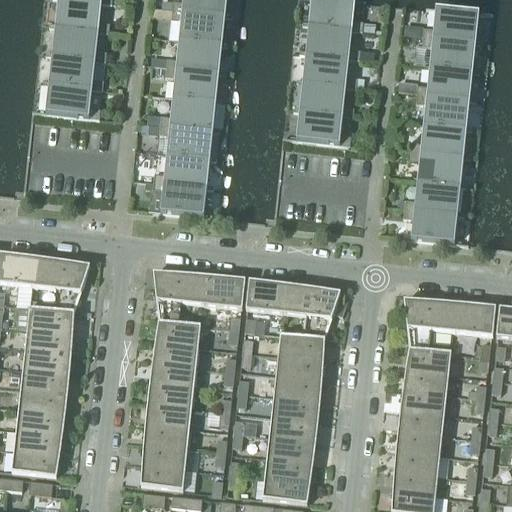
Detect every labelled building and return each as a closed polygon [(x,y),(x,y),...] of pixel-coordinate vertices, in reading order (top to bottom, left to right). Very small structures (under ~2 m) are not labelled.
[(51,4),(59,5),(59,4),(99,8),(99,9),(111,11),(111,9),(112,0),(107,0),(59,0),(60,1),(52,0),(51,4)] [(173,7),(172,16),(223,22),(231,23),(232,19),(224,19),(225,0),(185,0),(184,8),(173,7)] [(301,29),(309,30),(309,29),(350,34),(350,36),(361,37),(362,36),(362,27),(350,26),(352,6),(312,2),(310,26),(301,25),(301,29)] [(48,33),(56,34),(56,33),(96,37),(96,38),(108,39),(108,38),(109,29),(97,28),(99,9),(99,8),(59,4),(59,5),(57,30),(49,29),(48,33)] [(423,34),(422,43),(474,49),(473,49),(482,50),(482,46),(474,45),(477,19),(437,15),(435,35),(423,34)] [(182,27),(180,46),(220,50),(220,51),(228,52),(229,48),(220,47),(223,22),(172,16),(171,25),(182,27)] [(298,58),(306,59),(307,59),(347,63),(347,65),(358,66),(358,65),(359,56),(348,55),(350,36),(350,34),(309,29),(309,30),(307,55),(299,54),(298,58)] [(45,61),(53,62),(53,61),(93,66),(93,67),(105,68),(105,67),(106,58),(94,57),(96,38),(96,37),(56,33),(56,34),(54,58),(46,57),(45,61)] [(433,54),(431,73),(471,77),(470,78),(479,79),(479,75),(471,74),(473,49),(474,49),(422,43),(421,52),(433,54)] [(165,73),(217,79),(217,80),(225,81),(225,77),(217,76),(220,51),(220,50),(180,46),(178,65),(166,64),(166,65),(165,73)] [(295,87),(304,88),(344,92),(343,93),(355,95),(355,94),(356,85),(345,83),(347,65),(347,63),(307,59),(306,59),(304,84),(296,83),(295,87)] [(42,90),(50,91),(50,90),(90,94),(90,95),(102,96),(102,95),(103,86),(91,85),(93,67),(93,66),(53,61),(53,62),(51,87),(42,86),(42,90)] [(165,73),(166,65),(152,63),(151,71),(165,73)] [(176,84),(174,103),(214,108),(222,109),(222,105),(214,104),(217,80),(217,79),(165,73),(164,83),(176,84)] [(417,91),(416,100),(467,106),(467,107),(475,107),(476,104),(468,103),(470,78),(471,77),(431,73),(429,92),(417,91)] [(293,116),(301,117),(301,116),(341,121),(340,122),(352,123),(353,113),(341,112),(343,93),(344,92),(304,88),(301,113),(293,112),(293,116)] [(413,100),(414,90),(401,89),(400,98),(413,100)] [(50,90),(50,91),(48,116),(39,115),(39,119),(99,125),(100,115),(88,114),(90,95),(90,94),(50,90)] [(427,111),(425,130),(464,135),(472,136),(473,132),(465,131),(467,107),(467,106),(416,100),(415,110),(427,111)] [(160,121),(159,131),(211,136),(211,137),(219,138),(219,134),(211,133),(214,108),(174,103),(172,123),(160,121)] [(301,116),(301,117),(298,142),(290,142),(290,146),(349,152),(350,142),(338,141),(340,122),(341,121),(301,116)] [(146,130),(159,131),(160,121),(147,120),(146,130)] [(158,139),(159,131),(146,130),(138,129),(137,136),(148,137),(148,138),(158,139)] [(411,148),(410,158),(461,163),(461,164),(469,165),(470,161),(462,160),(464,135),(425,130),(422,150),(411,148)] [(170,141),(168,161),(208,165),(208,166),(216,167),(216,163),(208,162),(211,137),(211,136),(159,131),(158,139),(158,140),(170,141)] [(420,168),(418,188),(458,192),(458,193),(466,193),(467,190),(459,189),(461,164),(461,163),(410,158),(409,167),(420,168)] [(154,179),(153,188),(205,194),(213,195),(213,191),(205,190),(208,166),(208,165),(168,161),(166,180),(154,179)] [(205,194),(153,188),(152,197),(164,199),(162,219),(210,224),(210,220),(202,219),(205,194)] [(405,206),(404,215),(455,221),(463,222),(464,218),(456,217),(458,193),(458,192),(418,188),(416,207),(405,206)] [(455,221),(404,215),(403,224),(414,226),(412,246),(460,251),(461,247),(452,246),(455,221)] [(0,289),(32,293),(35,267),(0,263),(0,289)] [(35,267),(32,293),(55,296),(58,270),(35,267)] [(76,271),(68,269),(68,271),(58,270),(55,296),(53,317),(73,319),(89,273),(76,271)] [(174,281),(166,280),(153,280),(159,328),(159,329),(177,331),(180,309),(182,283),(174,282),(174,281)] [(205,285),(182,283),(180,309),(202,311),(205,285)] [(205,285),(202,311),(240,315),(242,316),(243,304),(242,304),(243,290),(205,285)] [(247,316),(283,320),(285,294),(249,290),(248,304),(247,304),(245,316),(247,316)] [(17,292),(15,312),(30,314),(32,294),(17,292)] [(285,294),(283,320),(306,323),(309,297),(285,294)] [(326,298),(319,296),(318,298),(309,297),(306,323),(304,344),(324,346),(339,300),(326,298)] [(492,343),(493,331),(492,331),(494,317),(455,313),(434,310),(424,309),(425,308),(417,308),(415,308),(404,307),(409,355),(409,356),(415,356),(429,358),(431,336),(452,338),(491,343),(492,343)] [(30,315),(17,314),(15,334),(27,335),(27,336),(71,340),(73,319),(53,317),(30,315)] [(511,318),(500,317),(498,331),(497,331),(496,343),(497,343),(511,344),(511,318)] [(230,323),(229,336),(238,337),(240,324),(230,323)] [(246,325),(244,338),(253,339),(255,326),(246,325)] [(156,341),(155,349),(197,354),(200,333),(177,331),(159,329),(156,341)] [(27,336),(25,356),(71,361),(72,349),(73,341),(71,340),(27,336)] [(238,337),(229,336),(228,350),(237,351),(238,337)] [(280,342),(278,363),(323,368),(324,359),(324,346),(304,344),(280,342)] [(243,346),(242,359),(251,360),(252,347),(243,346)] [(153,358),(152,369),(195,374),(197,354),(155,349),(153,358)] [(481,350),(479,363),(489,364),(490,351),(481,350)] [(496,352),(495,365),(504,366),(505,353),(496,352)] [(25,356),(23,376),(69,381),(70,370),(71,361),(25,356)] [(406,368),(405,376),(448,381),(450,360),(429,358),(415,356),(409,356),(406,368)] [(251,360),(242,359),(240,372),(249,373),(251,360)] [(278,363),(276,383),(322,388),(323,376),(323,368),(278,363)] [(489,364),(479,363),(478,377),(487,378),(489,364)] [(226,364),(225,377),(234,378),(235,365),(226,364)] [(150,379),(149,390),(193,394),(195,374),(152,369),(150,379)] [(494,373),(492,386),(501,387),(503,374),(494,373)] [(23,376),(21,396),(67,401),(69,390),(69,381),(23,376)] [(404,385),(402,397),(446,401),(448,381),(405,376),(404,385)] [(234,378),(225,377),(223,391),(232,392),(234,378)] [(276,383),(274,403),(320,408),(322,388),(276,383)] [(239,386),(237,399),(247,400),(248,387),(239,386)] [(501,387),(492,386),(491,399),(500,400),(501,387)] [(149,390),(147,410),(191,415),(193,394),(149,390)] [(476,391),(475,404),(484,405),(486,392),(476,391)] [(21,396),(19,417),(65,422),(67,401),(21,396)] [(402,397),(399,417),(443,422),(446,401),(402,397)] [(247,400),(237,399),(236,413),(245,414),(247,400)] [(274,403),(272,424),(318,429),(320,408),(274,403)] [(484,405),(475,404),(474,418),(483,419),(484,405)] [(222,405),(220,418),(229,419),(231,406),(222,405)] [(147,410),(144,430),(189,435),(191,415),(147,410)] [(489,413),(488,426),(497,427),(498,414),(489,413)] [(19,417),(16,437),(62,442),(65,422),(19,417)] [(399,417),(397,437),(441,442),(443,422),(399,417)] [(229,419),(220,418),(219,431),(228,432),(229,419)] [(272,424),(269,444),(316,449),(317,440),(318,429),(272,424)] [(497,427),(488,426),(486,440),(496,441),(497,427)] [(235,427),(233,440),(242,441),(244,428),(235,427)] [(144,430),(143,451),(186,455),(189,435),(144,430)] [(472,432),(471,445),(480,446),(481,433),(472,432)] [(16,437),(14,457),(60,462),(61,451),(62,442),(16,437)] [(397,437),(395,458),(415,460),(439,462),(441,442),(397,437)] [(242,441),(233,440),(232,453),(241,454),(242,441)] [(269,444),(267,464),(313,469),(314,458),(316,449),(269,444)] [(217,445),(216,459),(225,460),(226,446),(217,445)] [(480,446),(471,445),(469,458),(478,459),(480,446)] [(142,459),(141,471),(184,476),(186,455),(143,451),(142,459)] [(485,454),(484,467),(493,468),(494,455),(485,454)] [(60,462),(14,457),(12,479),(55,483),(58,471),(60,462)] [(439,462),(415,460),(395,458),(393,478),(437,483),(439,462)] [(225,460),(216,459),(214,472),(223,473),(225,460)] [(267,464),(265,485),(310,489),(312,478),(313,469),(267,464)] [(230,467),(229,480),(238,481),(239,468),(230,467)] [(493,468),(484,467),(482,480),(491,481),(493,468)] [(184,476),(141,471),(141,479),(141,493),(182,497),(184,476)] [(468,472),(466,486),(475,487),(477,473),(468,472)] [(392,486),(392,498),(435,503),(437,483),(393,478),(392,486)] [(238,481),(229,480),(227,494),(236,495),(238,481)] [(8,484),(7,496),(21,497),(22,486),(8,484)] [(310,489),(265,485),(263,506),(306,510),(309,498),(310,489)] [(475,487),(466,486),(465,499),(474,500),(475,487)] [(52,489),(30,487),(28,500),(30,500),(51,502),(52,489)] [(213,487),(211,500),(220,501),(222,488),(213,487)] [(481,494),(479,508),(488,508),(490,495),(481,494)] [(433,511),(435,503),(392,498),(391,507),(391,511),(433,511)] [(163,511),(165,501),(142,499),(141,510),(159,511),(163,511)] [(171,511),(185,511),(187,503),(172,502),(171,511)] [(187,503),(185,511),(200,511),(201,505),(187,503)]
